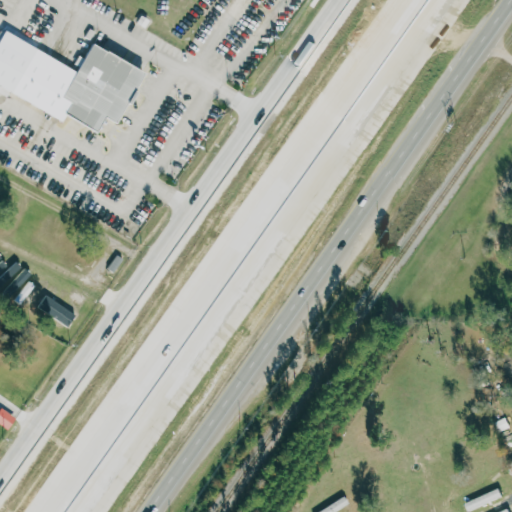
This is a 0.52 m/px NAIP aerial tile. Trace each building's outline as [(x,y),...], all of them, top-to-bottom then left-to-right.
[(94,45),(144,73),(117,123),(105,116),(97,130),(68,114),(63,122),(12,94),(36,50),(78,73),(94,45)] [(10,259),(0,266),(0,290),(2,292),(11,296),(34,276),(29,269),(13,263),(10,259)] [(73,329),(81,313),(66,306),(58,321),(73,329)] [(0,423),(7,429),(15,418),(1,408),(0,408),(0,423)] [(469,511),(504,498),(500,489),(466,503),(469,511)] [(338,511),(350,506),(345,497),(316,511),(338,511)]
